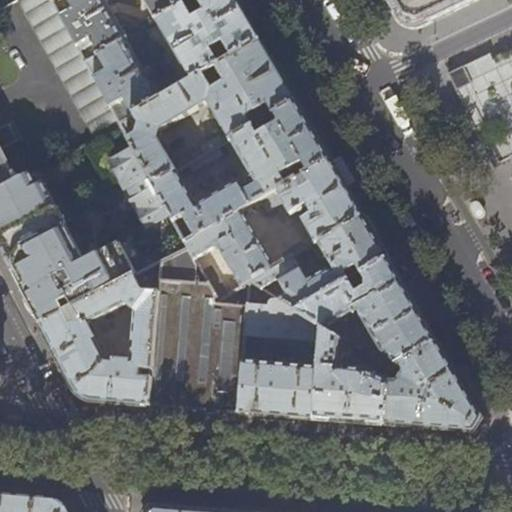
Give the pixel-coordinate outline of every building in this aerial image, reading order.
[(112,106),(96,77),(78,45),(63,18),(53,0),(18,0),(95,136),(121,122),(112,106)] [(128,38),(105,0),(69,0),(76,10),(63,18),(78,45),(92,38),(101,53),(128,38)] [(182,0),(145,0),(158,20),(185,4),(182,0)] [(212,51),(224,44),(232,58),(261,41),(257,32),(237,0),(198,0),(202,8),(197,11),(199,15),(193,19),(185,4),(158,20),(194,80),(203,75),(216,68),(220,65),(212,51)] [(386,0),(388,4),(396,17),(396,21),(408,25),(421,29),(424,25),(477,0),(476,0),(386,0)] [(163,98),(128,38),(101,53),(100,54),(109,70),(96,77),(112,106),(125,99),(136,114),(163,98)] [(269,118),(297,102),(282,76),(261,41),(232,58),(220,65),(216,68),(224,84),(213,91),(203,75),(194,80),(163,98),(136,114),(140,123),(140,129),(138,135),(131,139),(135,148),(155,184),(179,171),(161,140),(161,132),(208,104),(230,141),(233,139),(253,127),(247,118),(264,109),(269,118)] [(318,137),(297,102),(269,118),(253,127),(233,139),(259,184),(244,193),(236,180),(197,202),(179,171),(155,184),(172,211),(177,220),(186,215),(199,236),(244,210),(287,185),(282,175),(293,169),(298,179),(331,160),(318,137)] [(0,187),(20,177),(0,140),(0,187)] [(203,156),(221,146),(224,144),(221,140),(213,144),(212,141),(199,149),(203,156)] [(195,171),(225,154),(221,146),(203,156),(191,163),(195,171)] [(155,184),(135,148),(111,161),(125,187),(127,186),(134,197),(132,198),(146,224),(172,211),(155,184)] [(271,211),(279,207),(284,216),(291,212),(302,232),(309,228),(318,243),(365,216),(359,207),(331,160),(298,179),(287,185),(264,199),(271,211)] [(135,275),(120,243),(83,261),(64,225),(66,224),(57,205),(54,207),(45,187),(49,185),(39,166),(20,177),(0,187),(0,249),(11,269),(29,304),(40,326),(134,276),(135,275)] [(277,267),(244,210),(199,236),(189,241),(191,245),(199,257),(216,246),(223,248),(245,285),(251,282),(277,267)] [(298,311),(389,259),(377,237),(365,216),(318,243),(313,246),(322,263),(332,262),(335,267),(309,280),(304,271),(306,270),(297,255),(277,267),(251,282),(264,289),(279,280),(287,294),(280,299),(298,311)] [(311,247),(309,243),(304,242),(296,247),(299,254),(311,247)] [(239,415),(249,306),(234,305),(234,291),(223,298),(213,281),(199,281),(201,261),(199,257),(191,245),(161,261),(159,294),(150,407),(210,412),(239,415)] [(409,291),(389,259),(298,311),(298,312),(323,327),(330,331),(334,324),(342,319),(344,323),(350,320),(348,316),(353,313),(357,317),(362,314),(363,316),(363,320),(365,324),(367,323),(384,351),(373,358),(391,369),(439,342),(409,291)] [(143,292),(134,276),(40,326),(59,362),(76,394),(88,402),(106,404),(150,407),(159,294),(143,292)] [(314,421),(319,367),(298,365),(298,358),(289,358),(289,364),(284,364),(284,359),(275,359),(276,338),(322,342),(323,327),(298,312),(298,311),(280,299),(264,289),(251,282),(249,306),(239,415),(289,419),(314,421)] [(384,427),(390,379),(390,378),(372,370),(375,365),(365,361),(362,366),(350,366),(349,371),(341,371),(338,368),(341,338),(330,331),(323,327),(322,342),(319,367),(314,421),(337,423),(384,427)] [(451,362),(439,342),(391,369),(390,378),(390,379),(384,427),(432,431),(473,434),(484,419),(451,362)] [(70,511),(68,508),(56,500),(29,498),(4,496),(2,511),(70,511)]
